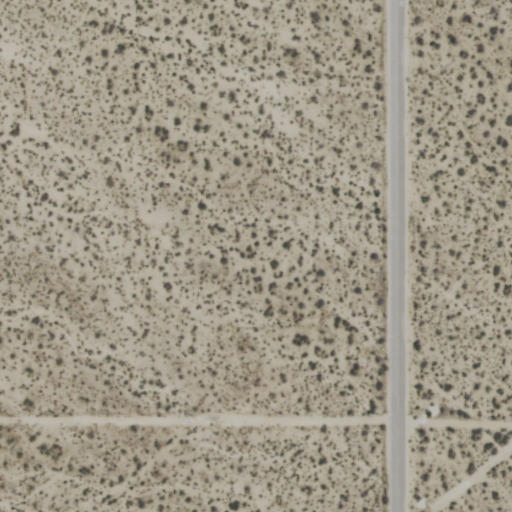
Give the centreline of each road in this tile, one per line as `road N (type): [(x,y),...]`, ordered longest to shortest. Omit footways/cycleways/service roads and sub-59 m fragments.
road 1 (track): [(511,419),(0,416)]
road 2 (tertiary): [(395,0),(395,511)]
